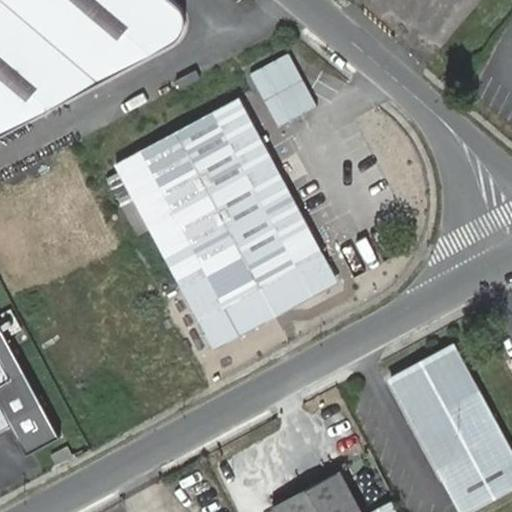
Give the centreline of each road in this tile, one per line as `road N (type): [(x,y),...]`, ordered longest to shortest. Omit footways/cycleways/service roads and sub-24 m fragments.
road 1 (unclassified): [(34,511),(511,252)]
road 2 (unclassified): [(306,0),(432,106),(483,164),(511,217)]
